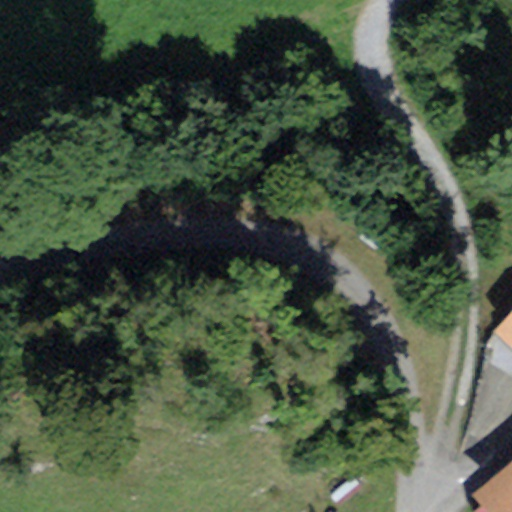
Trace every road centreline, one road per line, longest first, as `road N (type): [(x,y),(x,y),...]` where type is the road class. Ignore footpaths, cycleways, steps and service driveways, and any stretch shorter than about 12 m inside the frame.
road 1 (residential): [(412,511),(414,433),(407,385),(387,338),(364,297),(299,247),(255,236),(161,235),(0,272)]
road 2 (track): [(392,0),(373,57),(451,214),(460,273),(449,422),(416,511)]
